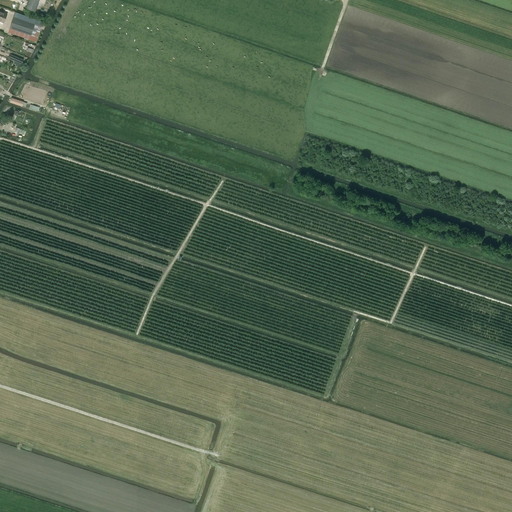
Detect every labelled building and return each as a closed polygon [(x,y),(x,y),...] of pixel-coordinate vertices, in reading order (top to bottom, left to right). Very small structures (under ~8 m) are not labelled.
[(35,12),(39,0),(28,0),(25,9),(35,12)] [(14,17),(10,28),(31,35),(34,24),(14,17)] [(10,28),(8,32),(29,39),(31,35),(10,28)] [(10,54),(8,58),(22,64),(24,60),(10,54)] [(23,102),(11,98),(10,102),(22,106),(23,102)]
